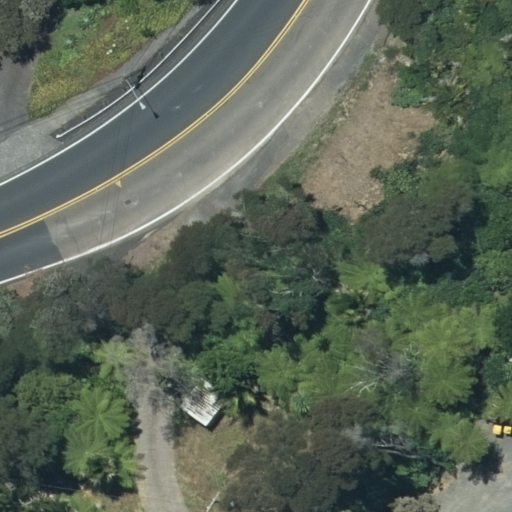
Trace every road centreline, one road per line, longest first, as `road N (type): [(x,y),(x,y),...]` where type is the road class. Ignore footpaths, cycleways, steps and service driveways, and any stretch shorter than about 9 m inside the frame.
road 1 (secondary): [(298,0),(241,74),(135,166),(0,228)]
road 2 (unknown): [(135,166),(41,318),(0,402)]
